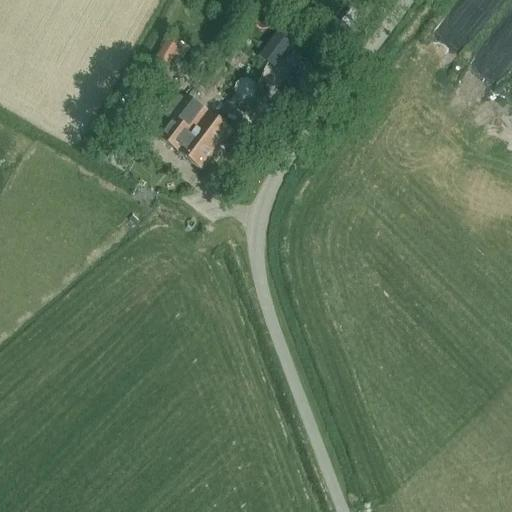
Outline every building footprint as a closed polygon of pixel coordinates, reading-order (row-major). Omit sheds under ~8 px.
[(464,0),(434,34),(453,51),(498,0),(464,0)] [(302,39),(286,27),(261,58),(277,71),(302,39)] [(176,31),(170,55),(186,59),(192,35),(176,31)] [(172,92),(159,109),(217,153),(233,133),(199,107),(194,114),(184,107),(187,103),(172,92)] [(217,153),(159,109),(146,126),(161,137),(159,140),(202,173),(217,153)] [(153,196),(160,183),(148,176),(141,189),(153,196)]
